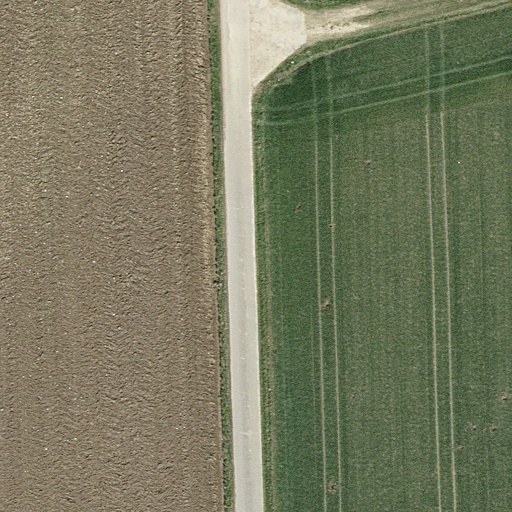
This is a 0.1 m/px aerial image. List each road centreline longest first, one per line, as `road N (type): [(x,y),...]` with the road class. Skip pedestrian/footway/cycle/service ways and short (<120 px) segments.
road 1 (track): [(244,511),(220,2)]
road 2 (track): [(220,2),(259,28),(312,37),(467,0)]
